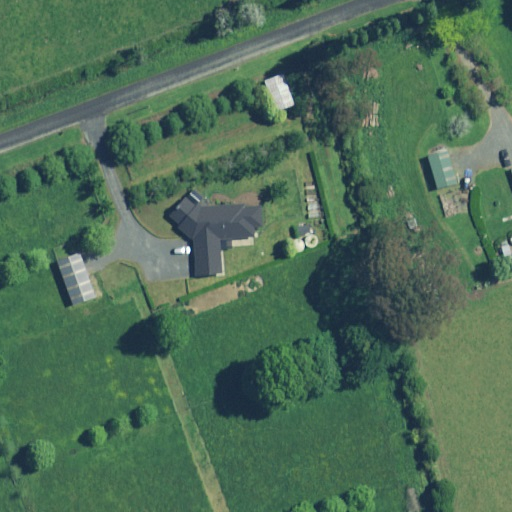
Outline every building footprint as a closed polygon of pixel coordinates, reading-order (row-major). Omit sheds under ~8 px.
[(293,105),(282,75),(264,82),(276,112),(293,105)] [(457,184),(448,151),(427,157),(436,190),(457,184)] [(188,197),(168,215),(180,228),(193,243),(193,275),(219,275),(219,240),(252,239),(252,230),(261,230),(260,207),(199,208),(188,197)] [(312,232),(289,242),(295,256),(318,246),(312,232)] [(94,298),(79,255),(57,262),(72,305),(94,298)]
